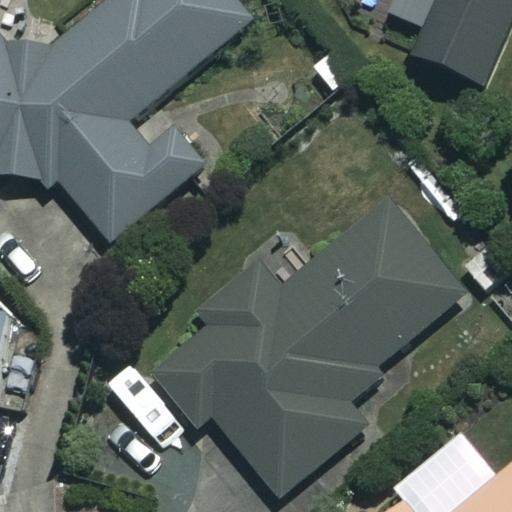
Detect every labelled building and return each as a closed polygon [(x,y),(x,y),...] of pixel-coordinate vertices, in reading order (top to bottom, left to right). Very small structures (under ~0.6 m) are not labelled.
[(250,22),(232,0),(119,0),(60,49),(6,46),(0,38),(0,175),(5,172),(67,191),(111,243),(202,167),(171,131),(147,151),(125,126),(250,22)] [(511,0),(429,0),(408,59),(484,87),(511,8),(511,0)] [(366,183),(379,165),(379,142),(365,123),(343,117),(321,124),(313,133),(307,155),(314,176),(323,184),(345,191),(366,183)] [(463,294),(387,203),(281,293),(259,266),(200,316),(211,329),(154,378),(201,433),(214,422),(279,500),(366,426),(341,397),(463,294)] [(511,511),(511,465),(454,511),(417,511),(406,498),(389,511),(511,511)]
